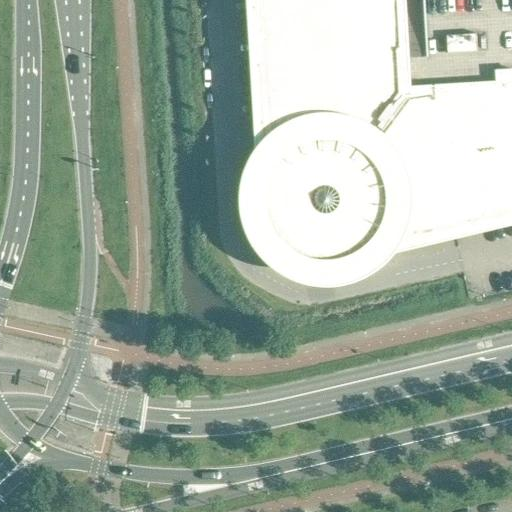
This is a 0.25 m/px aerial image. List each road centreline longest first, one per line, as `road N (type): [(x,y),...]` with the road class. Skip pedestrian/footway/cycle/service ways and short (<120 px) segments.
road 1 (secondary): [(82,462),(230,479),(511,418)]
road 2 (secondary): [(511,356),(225,417),(111,412)]
road 3 (secondary): [(74,358),(88,291),(70,0)]
road 4 (secondary): [(25,0),(27,149),(0,276)]
